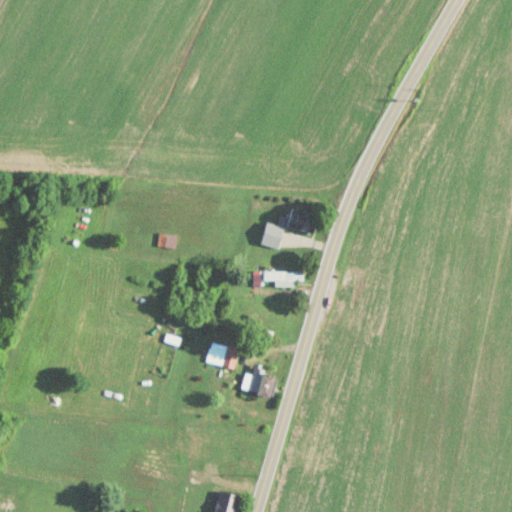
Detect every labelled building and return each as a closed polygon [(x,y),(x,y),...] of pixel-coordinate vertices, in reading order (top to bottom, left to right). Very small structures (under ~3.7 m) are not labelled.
[(316,212),(289,205),(284,225),(311,232),(316,212)] [(172,245),(174,233),(165,232),(163,244),(172,245)] [(301,282),(301,269),(257,269),(257,278),(273,278),(273,282),(301,282)] [(234,342),(216,340),(213,363),(231,365),(234,342)] [(244,392),(267,397),(273,371),(251,366),(244,392)] [(315,456),(321,434),(299,428),(293,450),(315,456)] [(187,511),(193,486),(183,484),(177,511),(187,511)]
